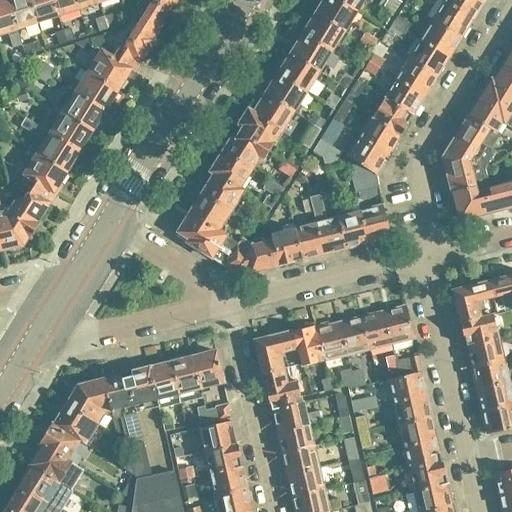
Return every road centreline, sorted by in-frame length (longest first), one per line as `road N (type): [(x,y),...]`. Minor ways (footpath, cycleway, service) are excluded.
road 1 (residential): [(437,252),(418,153),(511,3)]
road 2 (tertiary): [(106,222),(246,0)]
road 3 (residential): [(273,511),(224,303)]
road 4 (residential): [(466,460),(418,256)]
road 5 (residential): [(224,303),(418,256)]
road 6 (residential): [(38,331),(90,337),(224,303)]
road 7 (residential): [(224,303),(106,222)]
